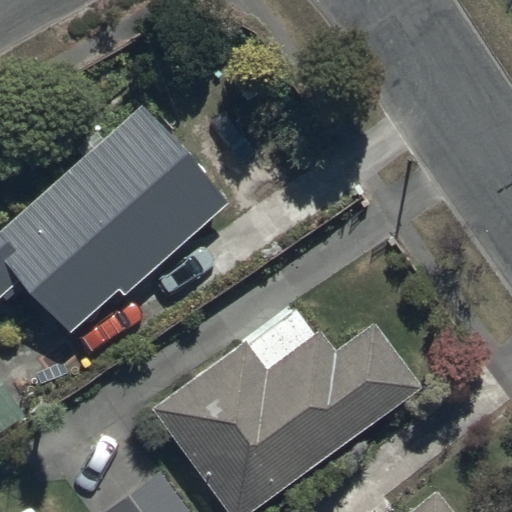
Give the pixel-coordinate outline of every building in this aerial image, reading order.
[(230,195),(141,99),(5,224),(0,218),(0,289),(18,273),(70,330),(116,288),(122,294),(230,195)] [(296,304),(247,338),(245,335),(151,401),(228,511),(248,511),(423,383),(375,318),(334,348),(319,326),(314,330),(296,304)] [(0,428),(26,411),(0,374),(0,428)] [(191,511),(158,468),(100,511),(191,511)] [(455,511),(433,484),(398,511),(377,511),(372,505),(363,511),(455,511)]
